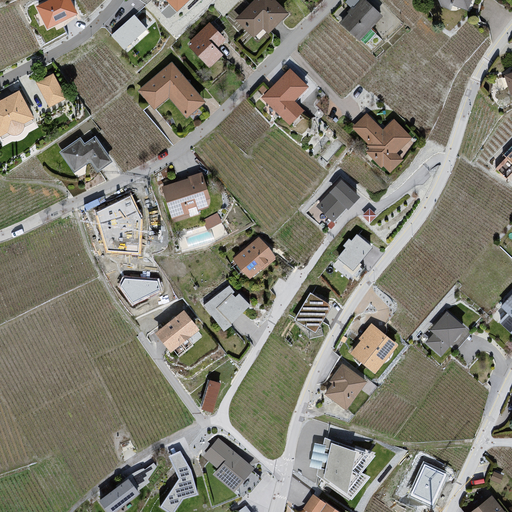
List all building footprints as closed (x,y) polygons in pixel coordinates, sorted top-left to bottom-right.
[(68,0),(56,0),(36,10),(47,34),(78,19),(68,0)] [(168,0),(179,9),(187,0),(168,0)] [(272,0),(255,0),(234,22),(253,41),(263,31),(269,37),(289,16),(272,0)] [(369,0),(352,0),(339,18),(365,39),(385,13),(369,0)] [(209,25),(190,43),(191,46),(190,51),(209,70),(223,57),(217,51),(226,42),(209,25)] [(176,63),(137,98),(153,116),(174,97),(194,120),(212,103),(176,63)] [(294,65),(267,96),(297,123),(313,104),(304,96),(315,84),(294,65)] [(59,75),(0,107),(0,135),(3,141),(74,102),(59,75)] [(371,111),(356,129),(399,164),(424,134),(398,112),(387,125),(371,111)] [(85,134),(58,156),(77,178),(103,156),(85,134)] [(203,170),(167,182),(177,211),(213,198),(203,170)] [(342,171),(320,204),(343,219),(365,187),(342,171)] [(207,223),(222,219),(219,211),(205,215),(207,223)] [(267,225),(237,254),(260,278),(290,249),(267,225)] [(355,230),(338,255),(356,267),(373,242),(355,230)] [(237,275),(208,300),(230,326),(259,301),(237,275)] [(308,290),(297,319),(319,327),(330,298),(308,290)] [(190,303),(155,333),(178,360),(214,329),(190,303)] [(448,306),(425,337),(450,356),(473,325),(448,306)] [(511,307),(503,321),(511,326),(511,307)] [(374,315),(355,344),(387,365),(406,336),(374,315)] [(342,360),(324,389),(354,407),(372,378),(342,360)] [(209,376),(201,405),(214,408),(221,379),(209,376)] [(385,445),(336,435),(324,466),(369,485),(386,466),(372,462),(385,445)] [(218,439),(201,457),(217,471),(212,476),(235,494),(254,470),(218,439)] [(179,479),(158,509),(163,511),(174,511),(182,500),(198,498),(193,473),(185,461),(181,454),(170,458),(179,479)] [(127,482),(98,503),(105,511),(118,511),(140,496),(137,493),(149,484),(146,482),(156,469),(154,465),(143,472),(141,470),(125,479),(127,482)] [(318,493),(306,511),(351,511),(352,511),(318,493)] [(472,511),(504,511),(492,497),(472,511)]
